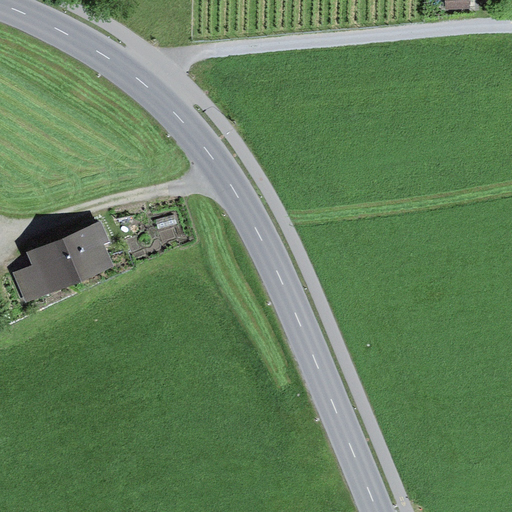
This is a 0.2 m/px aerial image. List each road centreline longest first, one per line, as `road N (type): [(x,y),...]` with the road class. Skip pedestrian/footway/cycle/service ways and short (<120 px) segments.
road 1 (secondary): [(378,511),(262,242),(192,128),(99,52),(0,5)]
road 2 (track): [(146,83),(187,53),(511,25)]
road 3 (track): [(224,172),(9,232),(0,225)]
